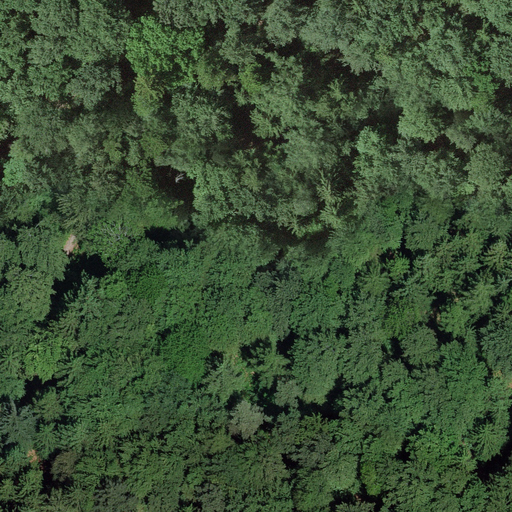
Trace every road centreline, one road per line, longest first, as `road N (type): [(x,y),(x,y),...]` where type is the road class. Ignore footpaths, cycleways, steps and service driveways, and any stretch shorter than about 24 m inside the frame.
road 1 (track): [(177,44),(246,110),(306,151),(395,269),(494,511)]
road 2 (track): [(0,321),(82,224),(192,0)]
road 3 (track): [(0,156),(103,57),(181,0)]
